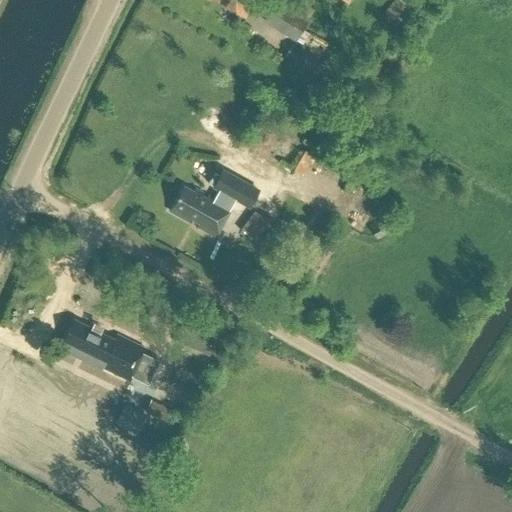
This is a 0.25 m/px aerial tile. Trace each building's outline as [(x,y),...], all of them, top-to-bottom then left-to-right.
[(212,0),(235,14),(243,0),(212,0)] [(404,6),(396,0),(392,0),(379,17),(389,24),(404,6)] [(265,21),(296,40),(308,22),(276,2),(265,21)] [(269,49),(273,41),(256,32),(251,40),(269,49)] [(283,56),(308,72),(316,59),(291,44),(283,56)] [(181,185),(167,208),(187,220),(188,219),(214,234),(230,208),(201,191),(198,195),(181,185)] [(267,219),(253,210),(239,230),(253,239),(267,219)] [(377,239),(391,231),(384,217),(369,225),(377,239)] [(74,320),(61,346),(127,378),(129,375),(148,384),(159,360),(140,351),(142,347),(114,334),(112,338),(74,320)] [(101,382),(101,370),(81,369),(81,381),(101,382)] [(151,400),(146,412),(167,421),(172,410),(151,400)] [(135,431),(144,413),(125,404),(116,422),(135,431)]
